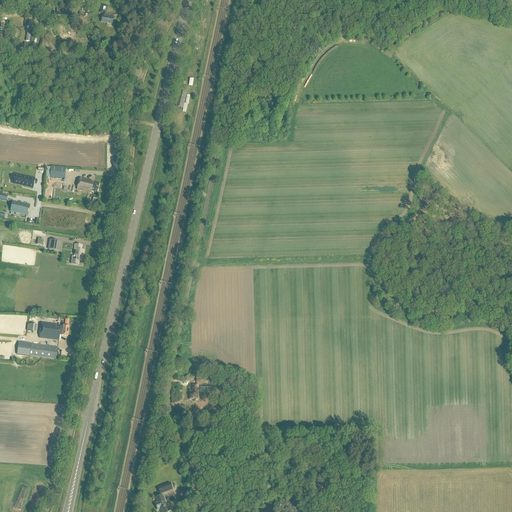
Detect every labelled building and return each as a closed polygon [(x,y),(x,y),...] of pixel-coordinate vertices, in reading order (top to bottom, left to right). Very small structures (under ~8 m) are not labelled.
[(113,25),(114,18),(106,17),(108,7),(102,6),(100,14),(103,14),(101,23),(113,25)] [(183,110),(187,94),(179,92),(175,108),(183,110)] [(51,169),(50,178),(65,179),(66,170),(51,169)] [(32,189),(35,179),(15,175),(14,180),(15,181),(14,185),(21,186),(21,185),(25,186),(24,187),(32,189)] [(97,193),(99,185),(90,183),(91,181),(80,178),(77,190),(91,194),(91,192),(97,193)] [(29,207),(13,203),(10,213),(27,217),(29,207)] [(59,243),(50,241),(48,250),(57,252),(59,243)] [(82,262),(84,251),(82,251),(82,246),(75,245),(74,251),(75,251),(74,258),(73,257),(71,264),(69,264),(79,266),(79,262),(82,262)] [(63,327),(60,327),(60,326),(58,326),(58,325),(41,323),(39,339),(59,341),(60,336),(68,337),(69,327),(63,326),(63,327)] [(36,333),(37,326),(27,325),(26,332),(36,333)] [(25,344),(23,356),(56,360),(58,348),(25,344)] [(197,391),(196,386),(193,386),(193,389),(192,389),(192,391),(189,392),(189,401),(194,401),(194,402),(196,402),(196,400),(198,400),(198,391),(197,391)] [(159,495),(172,490),(169,484),(157,488),(159,495)] [(164,501),(162,496),(156,498),(157,503),(155,504),(158,510),(160,510),(161,511),(168,511),(169,511),(166,507),(164,501)]
